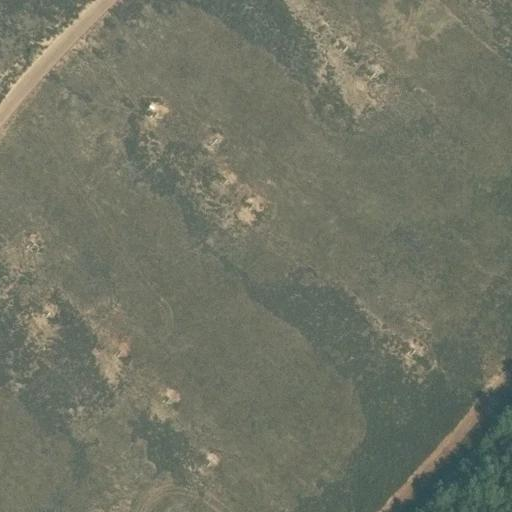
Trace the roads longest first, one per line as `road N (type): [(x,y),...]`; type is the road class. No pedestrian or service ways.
road 1 (track): [(511,372),(387,511)]
road 2 (track): [(107,0),(0,118)]
